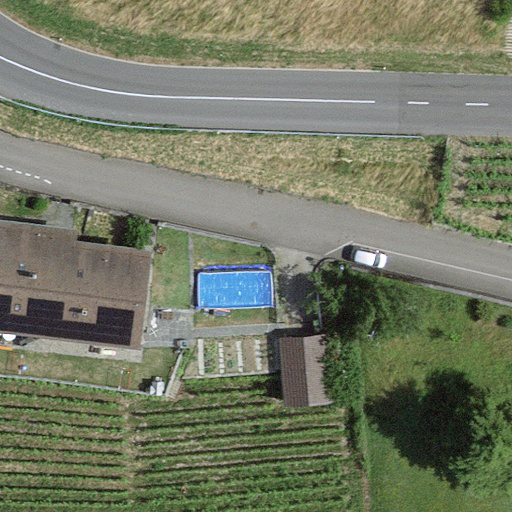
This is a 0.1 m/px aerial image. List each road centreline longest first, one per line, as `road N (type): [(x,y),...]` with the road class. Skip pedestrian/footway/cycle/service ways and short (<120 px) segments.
road 1 (residential): [(0,141),(79,181),(511,273)]
road 2 (tertiary): [(0,56),(126,94),(511,108)]
